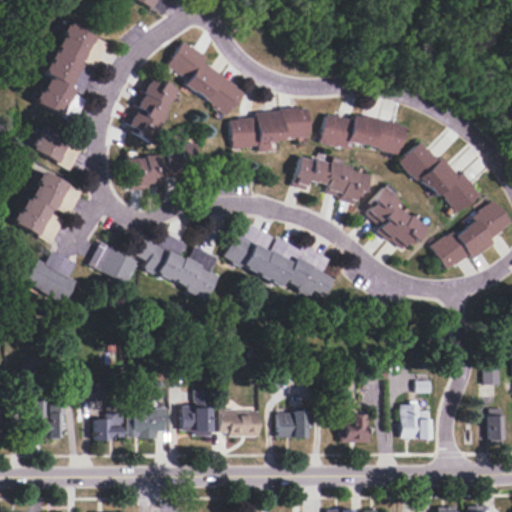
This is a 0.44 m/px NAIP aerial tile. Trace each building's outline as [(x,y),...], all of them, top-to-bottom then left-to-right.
[(130,0),(159,14),(165,0),(130,0)] [(104,43),(65,22),(39,71),(46,74),(31,102),(56,116),(70,89),(66,87),(84,54),(95,60),(104,43)] [(198,61),(202,56),(179,40),(162,64),(183,79),(180,84),(224,114),(240,90),(198,61)] [(175,90),(158,79),(156,83),(149,79),(121,126),(144,140),(175,90)] [(305,137),(304,108),(251,110),(251,117),(226,118),(227,147),(254,146),(254,151),(266,150),(266,139),(305,137)] [(315,142),(342,148),(343,142),(394,153),(400,124),(349,113),(348,119),(321,113),(315,142)] [(77,145),(36,127),(26,150),(66,168),(77,145)] [(452,212),(475,194),(458,172),(453,176),(438,156),(432,160),(417,141),(396,157),(429,198),(436,192),(452,212)] [(194,143),(162,143),(162,156),(125,156),(125,186),(162,186),(162,163),(194,163),(194,143)] [(366,172),(296,154),(288,185),(302,188),(304,180),(325,185),(323,194),(353,201),(354,195),(360,197),(366,172)] [(46,242),(58,218),(49,213),(52,207),(65,214),(78,190),(38,170),(11,224),(46,242)] [(421,227),(392,203),(395,199),(381,187),(361,211),(377,225),(374,229),(400,251),(421,227)] [(426,245),(443,270),(464,255),(467,259),(490,243),(486,237),(506,223),(491,201),(448,232),(447,231),(426,245)] [(218,257),(275,286),(278,281),(304,294),(307,289),(320,296),(329,278),(318,272),(325,258),(298,244),(296,248),(271,236),(245,223),(238,236),(230,232),(218,257)] [(201,298),(212,274),(205,271),(212,257),(189,245),(183,259),(175,255),(181,242),(156,230),(150,242),(138,236),(129,255),(141,260),(137,268),(201,298)] [(82,266),(122,283),(133,258),(93,241),(82,266)] [(70,262),(45,250),(39,262),(30,258),(18,283),(59,303),(70,280),(63,276),(70,262)] [(497,383),(497,361),(479,361),(480,384),(497,383)] [(383,366),(369,365),(369,378),(383,379),(383,366)] [(100,383),(77,383),(77,401),(100,401),(100,383)] [(206,391),(190,391),(190,405),(176,405),(176,435),(206,435),(206,391)] [(28,396),(28,438),(58,438),(58,403),(44,403),(44,396),(28,396)] [(154,438),(154,432),(163,432),(163,408),(148,408),(148,399),(133,399),(133,411),(123,411),(123,438),(154,438)] [(214,437),(255,437),(256,411),(221,411),(222,401),(214,401),(214,437)] [(415,405),(396,405),(396,439),(426,439),(426,410),(415,410),(415,405)] [(500,408),(485,407),(485,443),(499,443),(500,408)] [(273,438),(302,438),(302,428),(308,428),(308,410),(273,410),(273,438)] [(118,414),(90,414),(90,440),(118,440),(118,414)] [(365,443),(365,414),(338,414),(338,443),(365,443)]
